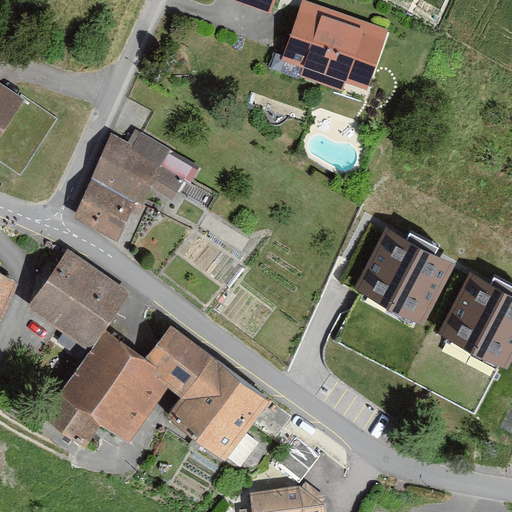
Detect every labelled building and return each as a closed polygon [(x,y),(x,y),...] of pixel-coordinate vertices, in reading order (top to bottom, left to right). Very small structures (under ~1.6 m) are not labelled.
[(275,0),(238,0),(271,12),(275,0)] [(389,28),(304,0),(302,0),(284,57),(304,63),(300,75),(344,90),(347,80),(369,87),(389,28)] [(0,137),(29,95),(0,75),(0,137)] [(139,136),(132,149),(183,176),(192,180),(198,167),(139,136)] [(132,149),(109,139),(74,212),(125,236),(148,188),(172,200),(183,176),(132,149)] [(495,193),(511,200),(511,183),(501,179),(495,193)] [(348,288),(422,326),(459,254),(385,216),(348,288)] [(130,291),(69,245),(28,301),(89,346),(105,325),(130,291)] [(511,361),(511,283),(469,261),(433,331),(508,369),(511,361)] [(0,266),(0,313),(16,278),(0,266)] [(271,395),(170,320),(144,354),(139,361),(170,383),(182,393),(167,412),(226,455),(271,395)] [(128,439),(170,383),(139,361),(144,354),(105,325),(89,346),(58,388),(61,390),(103,421),(128,439)] [(2,403),(29,417),(38,399),(11,385),(2,403)] [(103,421),(61,390),(43,414),(85,445),(103,421)] [(299,483),(250,489),(252,511),(323,511),(322,503),(299,483)]
